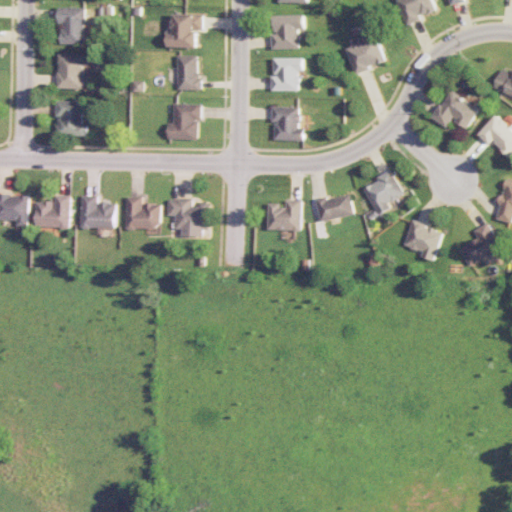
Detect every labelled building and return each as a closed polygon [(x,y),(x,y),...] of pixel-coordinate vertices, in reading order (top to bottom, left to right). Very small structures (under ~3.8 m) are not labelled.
[(440,10),(436,0),(401,0),(410,25),(425,20),(424,16),(440,10)] [(86,44),(87,8),(61,6),(60,43),(86,44)] [(169,33),(169,46),(199,47),(199,30),(205,31),(205,14),(175,13),(174,33),(169,33)] [(307,29),(307,15),(277,15),(277,33),(273,33),(274,49),(302,48),(301,29),(307,29)] [(389,62),(379,32),(365,37),(366,41),(349,47),(358,73),(389,62)] [(58,88),(84,89),(84,65),(89,65),(89,54),(59,53),(58,88)] [(201,55),(179,55),(179,89),(201,89),(201,55)] [(273,91),(300,90),(300,71),(305,70),(305,57),(276,58),(276,75),(272,75),(273,91)] [(495,87),(511,94),(511,72),(503,68),(495,87)] [(436,120),(450,127),(454,119),(471,128),(482,106),(450,90),(436,120)] [(87,135),(87,125),(82,125),(83,101),(57,100),(56,117),(57,117),(57,135),(87,135)] [(202,104),(175,103),(174,122),(169,122),(168,138),(198,139),(199,120),(202,120),(202,104)] [(301,107),(273,106),(272,121),(275,122),(275,140),(304,141),(305,128),(300,128),(301,107)] [(510,156),(511,154),(511,127),(498,114),(480,134),(491,144),(494,141),(510,156)] [(405,194),(392,171),(363,187),(378,215),(391,208),(388,203),(405,194)] [(511,180),(506,179),(496,219),(511,222),(511,180)] [(30,195),(0,194),(0,219),(19,220),(19,225),(30,226),(30,195)] [(38,227),(72,227),(72,195),(56,195),(56,201),(38,201),(38,227)] [(117,202),(99,202),(99,195),(83,195),(82,227),(117,228),(117,202)] [(320,220),(354,216),(351,195),(317,199),(320,220)] [(162,203),(144,203),(144,196),(128,196),(127,228),(162,229),(162,203)] [(169,215),(177,215),(176,228),(183,229),(183,236),(203,236),(204,229),(210,229),(210,204),(193,204),(193,198),(170,198),(169,215)] [(302,200),(286,199),(286,204),(269,204),(268,229),(301,230),(302,200)] [(405,246),(423,251),(421,256),(434,260),(444,230),(412,221),(405,246)] [(474,230),(478,238),(460,248),(470,266),(503,248),(488,222),(474,230)]
